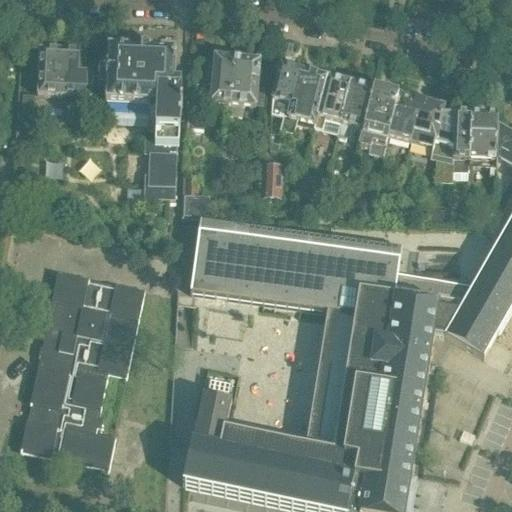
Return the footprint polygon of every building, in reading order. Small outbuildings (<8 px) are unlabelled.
[(65,109),(105,111),(108,58),(86,57),(86,56),(78,55),(47,54),(40,53),(37,99),(45,100),(66,101),(65,109)] [(108,57),(108,58),(105,111),(105,120),(150,122),(149,128),(153,128),(153,136),(145,136),(144,159),(149,159),(148,191),(162,192),(161,204),(173,205),(176,150),(177,150),(177,138),(178,138),(179,115),(181,115),(181,112),(179,112),(180,98),(180,88),(178,88),(178,80),(174,80),(175,72),(175,71),(175,60),(151,59),(151,58),(149,58),(149,59),(133,58),(133,57),(131,57),(131,58),(108,57)] [(229,109),(233,63),(232,63),(232,64),(217,62),(215,62),(215,67),(198,65),(198,67),(192,66),(190,80),(190,79),(190,81),(191,81),(191,84),(190,84),(187,133),(203,134),(205,116),(202,116),(203,106),(229,109)] [(233,63),(229,109),(228,121),(242,122),(243,110),(255,111),(255,110),(262,111),(264,94),(257,94),(259,66),(257,66),(243,65),(243,64),(240,64),(240,65),(234,64),(233,63)] [(270,120),(284,123),(285,118),(290,119),(300,77),(280,72),(272,105),(270,120)] [(298,126),(315,130),(326,83),(300,77),(290,119),(285,118),(284,123),(282,130),(281,138),(294,141),(298,126)] [(314,133),(337,139),(349,89),(326,83),(315,130),(314,133)] [(374,95),(349,89),(337,139),(336,142),(341,143),(342,141),(362,146),(374,95)] [(383,160),(388,143),(398,101),(374,95),(362,146),(360,151),(368,153),(367,156),(383,160)] [(388,143),(411,149),(421,107),(414,105),(412,104),(412,105),(400,102),(400,101),(398,101),(388,143)] [(452,187),(452,185),(455,119),(442,118),(443,113),(443,112),(441,112),(429,109),(427,108),(427,109),(421,107),(411,149),(432,154),(430,162),(436,164),(434,187),(452,187)] [(468,174),(469,172),(471,119),(455,119),(452,185),(459,184),(468,184),(468,174)] [(497,180),(497,164),(497,129),(497,120),(471,119),(469,172),(491,173),(490,179),(497,180)] [(511,137),(497,129),(497,164),(511,172),(511,137)] [(270,155),(278,157),(279,149),(270,147),(270,155)] [(80,172),(92,183),(102,170),(90,160),(80,172)] [(261,204),(282,204),(284,170),(262,169),(261,204)] [(185,181),(183,217),(209,218),(210,200),(197,199),(198,182),(185,181)] [(352,222),(370,223),(370,211),(352,210),(352,222)] [(393,214),(374,211),(372,224),(391,227),(393,214)] [(311,225),(319,225),(320,215),(311,214),(311,225)] [(426,214),(425,226),(446,227),(446,214),(426,214)] [(320,215),(319,225),(328,225),(328,215),(320,215)] [(151,247),(164,247),(165,222),(153,222),(151,247)] [(184,483),(182,490),(185,490),(184,491),(218,498),(272,509),(285,511),(411,511),(413,503),(416,484),(410,483),(411,480),(411,479),(422,410),(423,403),(428,375),(429,366),(434,339),(445,340),(445,341),(455,347),(483,363),(484,363),(484,362),(483,361),(483,360),(497,337),(499,337),(511,314),(511,222),(472,290),(405,278),(409,250),(402,249),(381,246),(201,222),(197,247),(190,299),(274,310),(327,317),(316,385),(305,452),(225,436),(225,435),(226,433),(225,433),(230,410),(230,407),(231,407),(231,406),(226,405),(203,400),(202,401),(203,402),(198,428),(197,427),(197,429),(199,429),(195,448),(193,448),(194,447),(192,446),(186,471),(184,483)] [(61,277),(60,277),(44,354),(54,356),(54,359),(53,364),(42,361),(22,457),(24,457),(25,456),(51,461),(50,463),(51,463),(52,461),(60,463),(59,465),(61,465),(61,463),(108,473),(108,475),(109,475),(116,442),(114,442),(114,444),(95,440),(97,430),(96,430),(96,431),(87,429),(89,421),(99,423),(109,377),(126,381),(125,382),(126,383),(145,294),(144,294),(143,296),(115,290),(116,288),(114,288),(114,290),(88,284),(88,282),(87,282),(86,284),(61,279),(61,277)] [(128,409),(138,411),(140,401),(130,400),(128,409)]
